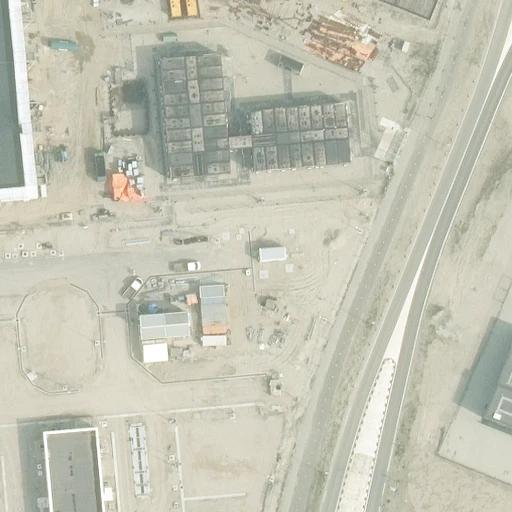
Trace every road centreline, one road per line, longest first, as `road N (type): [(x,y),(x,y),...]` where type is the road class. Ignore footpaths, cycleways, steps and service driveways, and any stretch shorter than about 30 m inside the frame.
road 1 (secondary): [(403,310),(505,54)]
road 2 (secondary): [(403,310),(370,362),(327,511)]
road 3 (secondary): [(372,511),(399,378),(403,310)]
